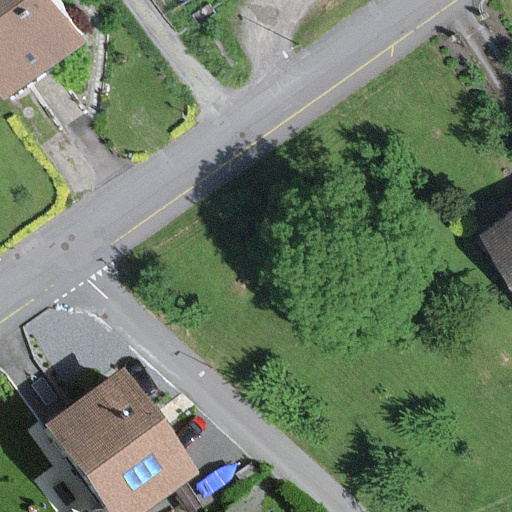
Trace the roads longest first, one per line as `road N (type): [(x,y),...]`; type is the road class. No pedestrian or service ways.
road 1 (tertiary): [(64,251),(432,0)]
road 2 (residential): [(337,511),(64,251)]
